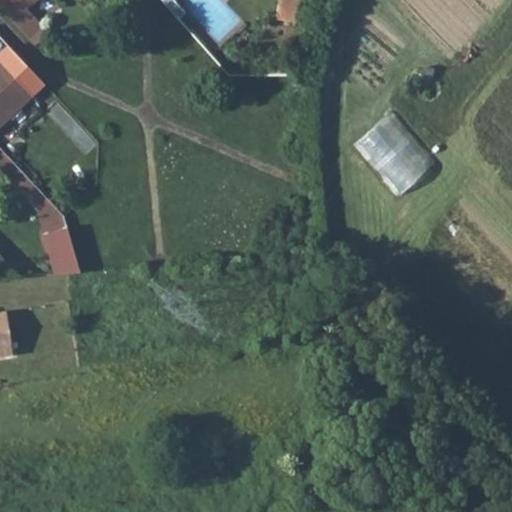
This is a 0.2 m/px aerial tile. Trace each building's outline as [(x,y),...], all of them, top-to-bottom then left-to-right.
[(19,0),(0,0),(0,5),(22,30),(35,20),(26,7),(19,0)] [(0,125),(34,93),(0,56),(0,125)] [(392,110),(357,143),(404,192),(439,159),(392,110)] [(0,161),(31,192),(40,184),(0,144),(0,161)] [(46,237),(57,279),(80,278),(68,232),(46,237)]
